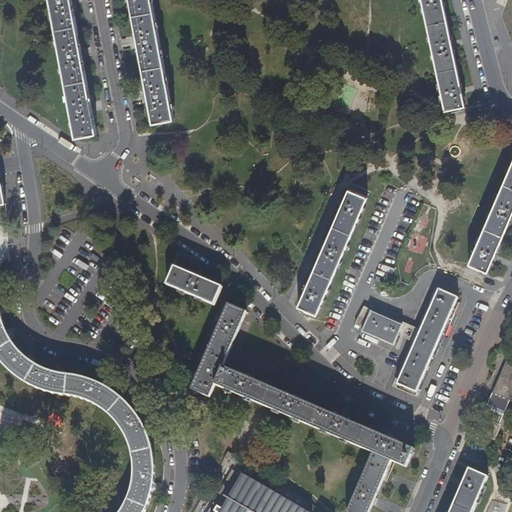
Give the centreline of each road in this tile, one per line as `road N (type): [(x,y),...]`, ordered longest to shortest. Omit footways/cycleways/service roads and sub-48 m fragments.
road 1 (residential): [(20,125),(33,227),(32,310),(55,339),(132,368),(180,455),(173,511)]
road 2 (residential): [(104,178),(207,251),(353,394),(452,435)]
road 3 (residential): [(99,0),(126,142),(104,178)]
road 4 (tertiary): [(511,301),(452,435)]
road 5 (unknown): [(474,291),(418,421)]
road 6 (residential): [(511,111),(495,90),(473,0)]
